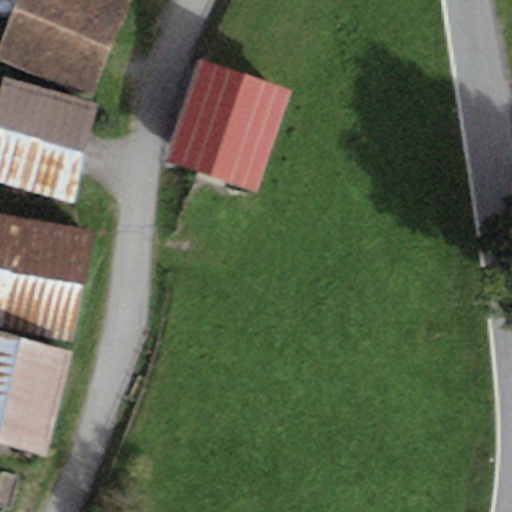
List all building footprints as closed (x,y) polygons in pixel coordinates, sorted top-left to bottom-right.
[(132,0),(18,0),(0,47),(0,58),(94,97),(132,0)] [(290,92),(201,61),(166,162),(256,193),(290,92)] [(99,103),(3,78),(0,87),(0,181),(73,200),(99,103)] [(94,231),(0,212),(0,326),(73,341),(94,231)] [(74,352),(0,332),(0,444),(47,457),(74,352)]
